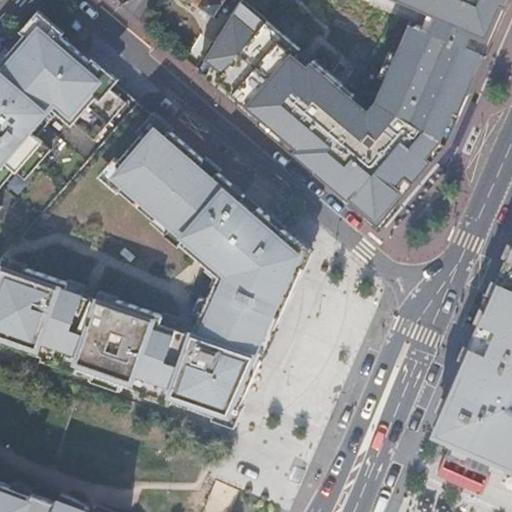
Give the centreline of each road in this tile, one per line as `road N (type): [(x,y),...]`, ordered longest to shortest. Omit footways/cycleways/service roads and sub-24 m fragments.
road 1 (residential): [(438,296),(363,249),(115,37)]
road 2 (secondary): [(438,296),(401,325),(318,511)]
road 3 (secondary): [(354,511),(429,337),(438,296)]
road 4 (secondary): [(511,143),(438,296)]
